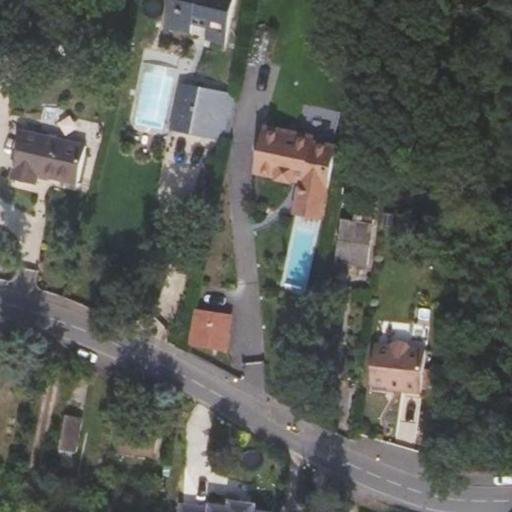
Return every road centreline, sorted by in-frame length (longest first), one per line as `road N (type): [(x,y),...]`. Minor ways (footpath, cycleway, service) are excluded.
road 1 (residential): [(511,499),(441,500),(348,466),(122,344),(0,302)]
road 2 (unknown): [(262,419),(242,169),(255,89)]
road 3 (unknown): [(73,326),(32,511)]
